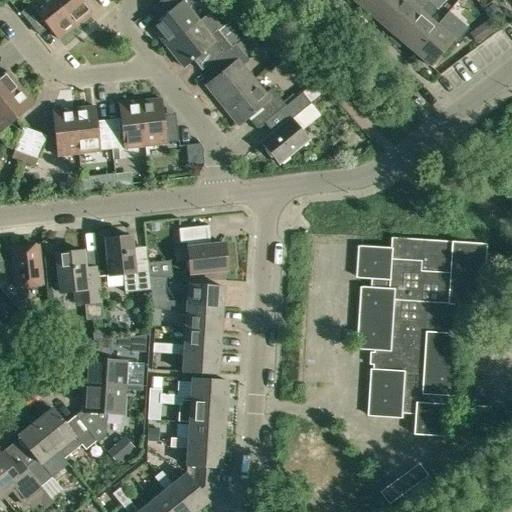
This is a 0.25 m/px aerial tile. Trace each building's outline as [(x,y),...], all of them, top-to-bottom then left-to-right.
[(58,39),(74,26),(53,0),(33,0),(29,4),(20,12),(35,31),(45,24),(58,39)] [(53,0),(74,26),(91,12),(80,0),(53,0)] [(150,27),(167,47),(198,21),(187,8),(194,2),(192,0),(160,0),(151,8),(160,19),(150,27)] [(355,9),(361,14),(372,0),(352,0),(358,5),(355,9)] [(372,0),(361,14),(366,18),(369,15),(380,24),(400,0),(372,0)] [(388,37),(393,42),(428,1),(429,0),(416,0),(413,5),(406,0),(400,0),(380,24),(391,33),(388,37)] [(435,7),(428,1),(393,42),(399,47),(402,43),(413,52),(436,25),(427,17),(435,7)] [(493,3),(483,10),(493,24),(503,17),(493,3)] [(201,70),(206,67),(230,47),(216,29),(209,35),(198,21),(167,47),(183,67),(192,59),(201,70)] [(436,25),(413,52),(430,66),(461,30),(454,23),(446,33),(436,25)] [(205,85),(222,105),(253,80),(242,66),(249,61),(235,43),(230,47),(206,67),(214,78),(205,85)] [(0,103),(20,87),(7,71),(0,76),(0,103)] [(291,119),(327,90),(318,79),(285,105),(279,110),(288,121),(261,143),(278,163),(308,139),(291,119)] [(256,129),(279,110),(285,105),(271,88),(264,93),(253,80),(222,105),(238,125),(247,118),(256,129)] [(20,87),(0,103),(0,131),(34,104),(20,87)] [(178,141),(175,117),(163,118),(161,99),(139,101),(145,146),(166,144),(166,143),(178,141)] [(120,123),(108,124),(111,149),(123,148),(123,149),(145,146),(139,101),(118,103),(120,123)] [(94,106),(73,108),(78,154),(99,151),(99,150),(111,149),(108,124),(96,126),(94,106)] [(78,154),(73,108),(52,111),(57,156),(78,154)] [(14,150),(26,154),(34,131),(22,127),(14,150)] [(46,135),(34,131),(26,154),(37,158),(46,135)] [(187,154),(202,152),(201,147),(199,144),(186,146),(187,154)] [(59,180),(60,192),(75,190),(73,178),(59,180)] [(208,226),(178,229),(180,243),(186,243),(189,274),(227,270),(224,243),(210,245),(208,226)] [(150,290),(147,264),(132,266),(129,237),(103,240),(107,278),(121,276),(123,293),(150,290)] [(456,397),(460,334),(457,334),(459,305),(482,307),(486,244),(393,238),(392,248),(362,246),(360,278),(373,279),(372,287),(364,287),(360,350),(375,351),(371,417),(403,419),(404,413),(417,414),(417,435),(448,437),(451,396),(456,397)] [(0,261),(0,288),(15,308),(28,297),(27,286),(41,284),(37,246),(11,249),(12,260),(0,261)] [(97,266),(84,267),(83,252),(56,255),(60,292),(74,291),(76,304),(101,302),(97,266)] [(182,306),(221,309),(223,287),(188,284),(187,302),(183,301),(182,306)] [(144,293),(137,302),(143,307),(151,298),(144,293)] [(161,310),(169,310),(169,301),(155,300),(155,309),(161,310)] [(185,328),(220,330),(221,309),(182,306),(183,301),(169,301),(169,310),(186,311),(185,328)] [(151,309),(150,326),(159,327),(161,310),(155,309),(151,309)] [(184,345),(180,345),(179,349),(218,352),(220,330),(185,328),(184,345)] [(104,332),(93,333),(93,341),(102,340),(105,340),(104,332)] [(85,383),(124,385),(126,360),(110,359),(112,339),(105,340),(102,340),(93,341),(91,341),(90,359),(86,358),(85,383)] [(66,342),(56,350),(62,358),(72,349),(66,342)] [(152,352),(166,353),(166,344),(153,343),(152,352)] [(180,345),(166,344),(166,353),(178,354),(178,355),(183,356),(182,372),(217,374),(218,352),(179,349),(180,345)] [(190,399),(186,398),(186,400),(225,403),(227,381),(192,378),(190,399)] [(81,423),(96,442),(97,443),(105,436),(107,413),(123,414),(124,385),(85,383),(83,401),(87,402),(86,413),(79,420),(81,423)] [(159,403),(172,404),(173,397),(173,393),(160,393),(160,398),(159,403)] [(189,422),(224,424),(225,403),(186,400),(186,398),(173,397),(172,407),(190,408),(189,422)] [(491,418),(492,407),(475,406),(475,417),(491,418)] [(34,422),(57,451),(61,456),(72,447),(71,445),(77,440),(85,451),(96,442),(81,423),(70,432),(51,409),(34,422)] [(35,459),(25,467),(41,487),(52,478),(40,465),(57,451),(34,422),(17,436),(35,459)] [(170,447),(183,448),(184,443),(222,446),(224,424),(189,422),(188,439),(170,438),(170,447)] [(147,428),(146,441),(158,441),(159,428),(147,428)] [(184,443),(183,448),(187,448),(186,470),(190,470),(190,473),(194,477),(214,478),(215,468),(221,468),(222,446),(184,443)] [(0,453),(0,493),(3,497),(14,488),(25,500),(41,487),(25,467),(17,474),(0,453)] [(172,485),(170,482),(166,485),(188,511),(194,511),(208,501),(205,498),(213,491),(214,478),(194,477),(190,473),(190,470),(186,470),(186,474),(172,485)] [(152,501),(160,511),(188,511),(166,485),(170,482),(161,471),(154,477),(165,491),(152,501)] [(408,492),(399,480),(381,492),(390,504),(408,492)] [(120,504),(128,498),(119,488),(112,494),(120,504)] [(136,509),(128,498),(120,504),(126,511),(132,511),(136,509)] [(139,511),(136,509),(132,511),(160,511),(152,501),(139,511)]
